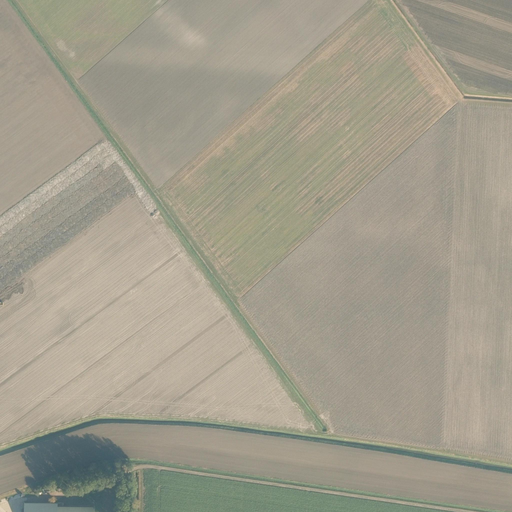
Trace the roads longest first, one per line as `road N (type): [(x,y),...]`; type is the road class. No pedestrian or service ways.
road 1 (track): [(464,511),(151,465),(46,495)]
road 2 (track): [(14,0),(235,301)]
